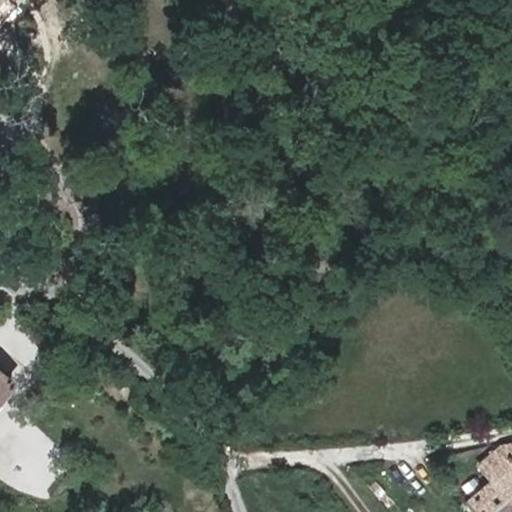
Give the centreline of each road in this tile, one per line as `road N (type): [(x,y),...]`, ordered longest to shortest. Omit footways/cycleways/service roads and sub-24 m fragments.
road 1 (unclassified): [(243,511),(168,394),(0,238)]
road 2 (track): [(210,459),(511,435)]
